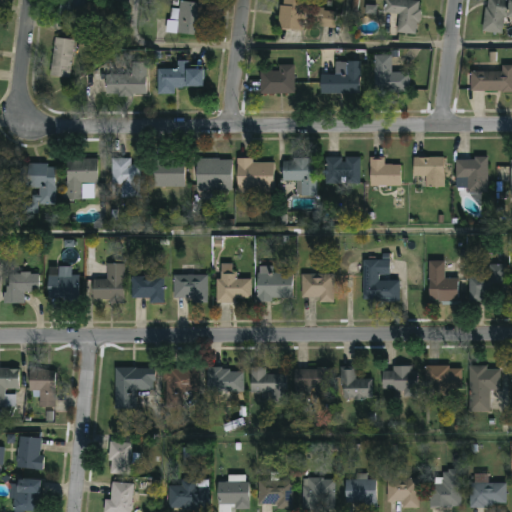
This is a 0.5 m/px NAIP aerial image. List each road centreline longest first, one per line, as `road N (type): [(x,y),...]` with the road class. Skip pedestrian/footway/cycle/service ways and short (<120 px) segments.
road 1 (residential): [(511,331),(0,336)]
road 2 (residential): [(511,123),(58,124),(28,106)]
road 3 (residential): [(74,511),(92,338)]
road 4 (residential): [(228,127),(246,0)]
road 5 (residential): [(444,124),(458,0)]
